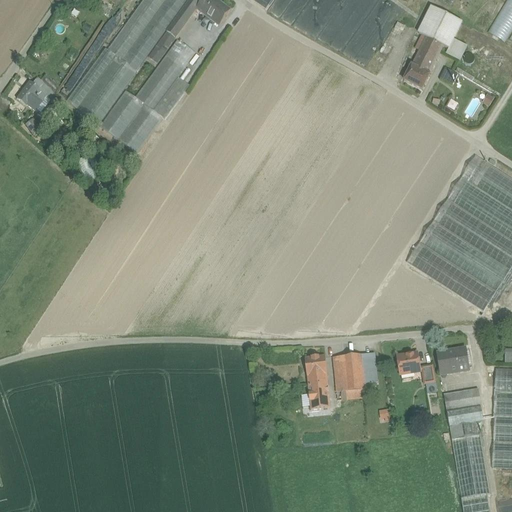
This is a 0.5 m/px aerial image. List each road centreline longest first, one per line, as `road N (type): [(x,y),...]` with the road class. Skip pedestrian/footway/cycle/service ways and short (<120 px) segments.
road 1 (unclassified): [(0,364),(98,343),(282,343),(511,323)]
road 2 (unclassified): [(239,0),(511,164)]
